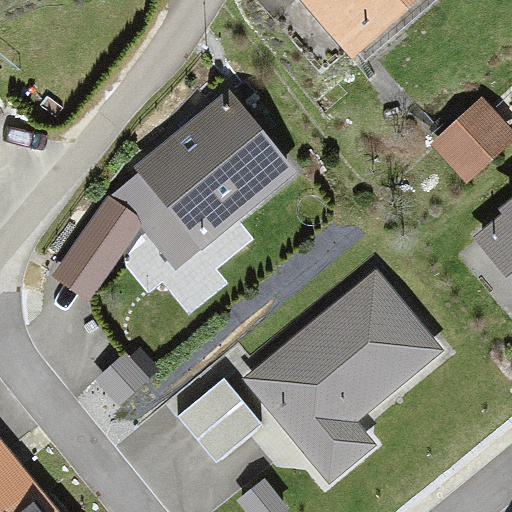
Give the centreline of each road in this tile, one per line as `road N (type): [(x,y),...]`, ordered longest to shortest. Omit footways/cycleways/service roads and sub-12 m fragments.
road 1 (residential): [(0,332),(139,511),(468,511),(511,479)]
road 2 (residential): [(0,260),(199,0)]
